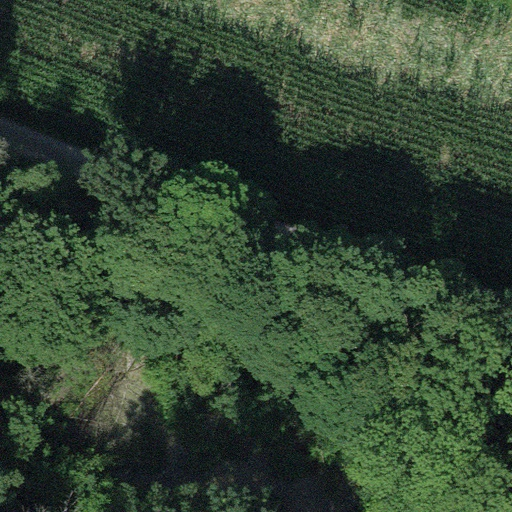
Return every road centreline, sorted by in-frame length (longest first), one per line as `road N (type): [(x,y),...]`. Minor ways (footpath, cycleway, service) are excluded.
road 1 (track): [(0,132),(511,318)]
road 2 (track): [(0,402),(119,511)]
